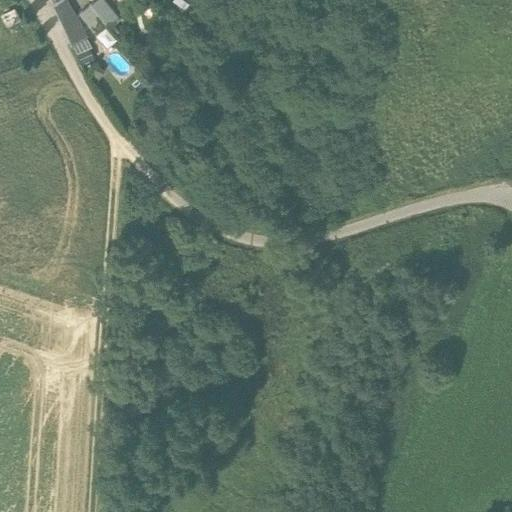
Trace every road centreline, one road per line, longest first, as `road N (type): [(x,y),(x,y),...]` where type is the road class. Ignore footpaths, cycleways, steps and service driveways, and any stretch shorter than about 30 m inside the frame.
road 1 (track): [(118,146),(198,221),(278,245),(511,198)]
road 2 (track): [(38,0),(118,146)]
